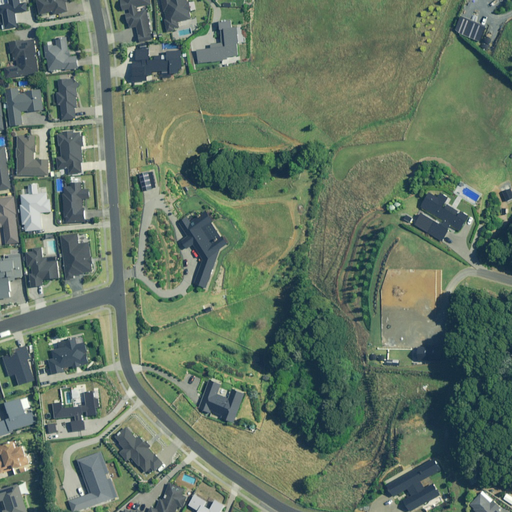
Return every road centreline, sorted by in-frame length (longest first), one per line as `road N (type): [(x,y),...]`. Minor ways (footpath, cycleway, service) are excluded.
road 1 (residential): [(118,291),(125,364),(151,405),(234,477),(291,511)]
road 2 (residential): [(93,0),(118,291)]
road 3 (residential): [(0,329),(118,291)]
